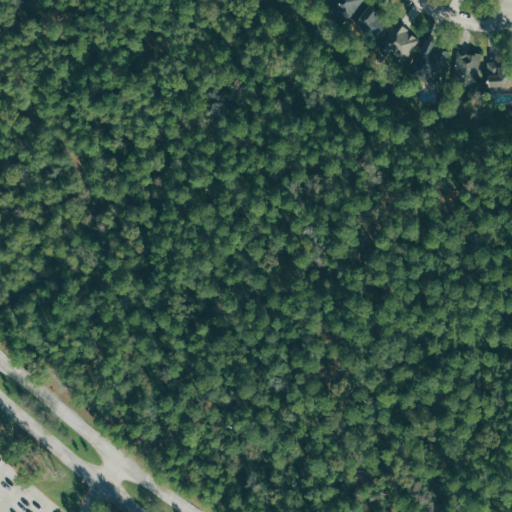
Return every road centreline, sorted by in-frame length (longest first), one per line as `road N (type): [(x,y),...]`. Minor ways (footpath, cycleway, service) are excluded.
road 1 (secondary): [(191,511),(0,360)]
road 2 (secondary): [(0,397),(139,511)]
